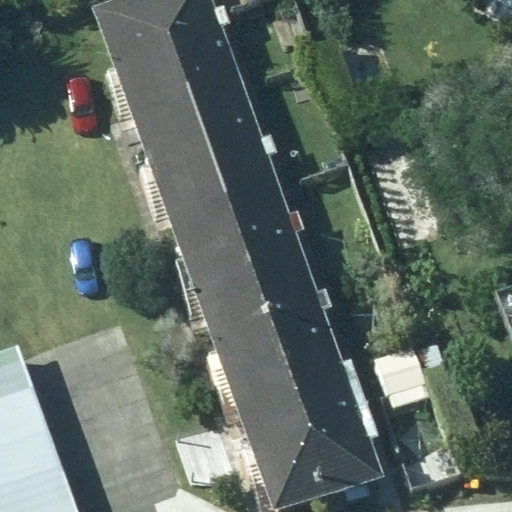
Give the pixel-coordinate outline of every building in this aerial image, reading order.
[(202,0),(141,0),(81,23),(119,124),(233,82),(202,0)] [(233,82),(119,124),(156,225),(270,183),(233,82)] [(270,183),(156,225),(194,327),(308,285),(270,183)] [(308,285),(194,327),(232,428),(346,386),(308,285)] [(78,511),(22,354),(0,361),(0,511),(78,511)] [(346,386),(232,428),(263,511),(318,511),(384,488),(346,386)]
